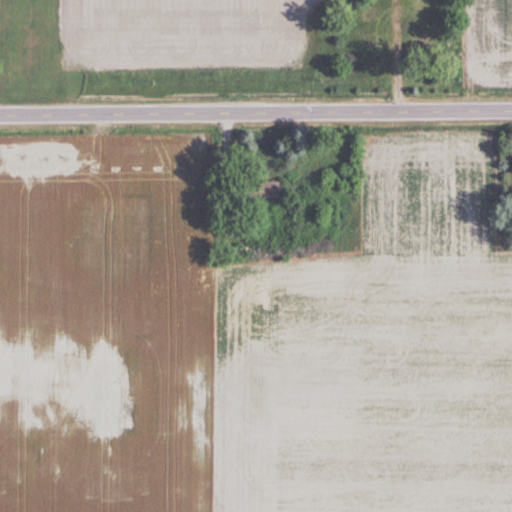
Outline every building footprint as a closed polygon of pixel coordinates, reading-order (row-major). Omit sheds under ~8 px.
[(427,0),(407,0),(407,17),(428,17),(427,0)] [(380,12),(359,12),(359,25),(380,25),(380,12)] [(358,51),(381,51),(381,36),(358,36),(358,51)] [(432,36),(408,36),(408,50),(432,50),(432,36)] [(236,183),(236,202),(277,203),(277,183),(236,183)]
